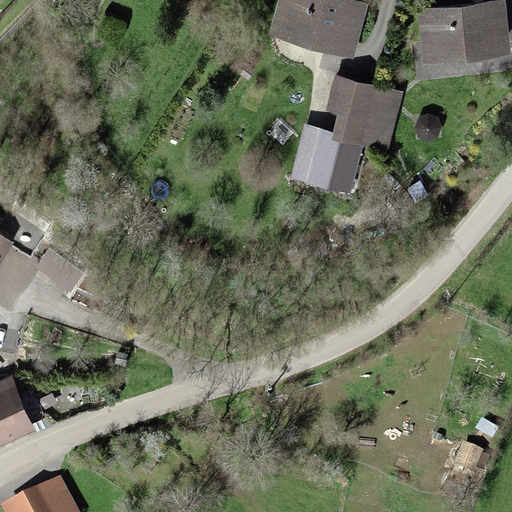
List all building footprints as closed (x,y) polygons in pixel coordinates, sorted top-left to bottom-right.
[(357,4),(342,0),(276,0),(268,31),(344,51),(357,4)] [(499,3),(416,10),(420,60),(503,53),(499,3)] [(397,92),(332,78),(326,110),(335,112),(331,134),(385,145),(397,92)] [(5,383),(0,385),(0,439),(25,429),(5,383)] [(203,478),(178,478),(178,497),(202,498),(203,478)] [(69,511),(56,486),(2,511),(69,511)]
